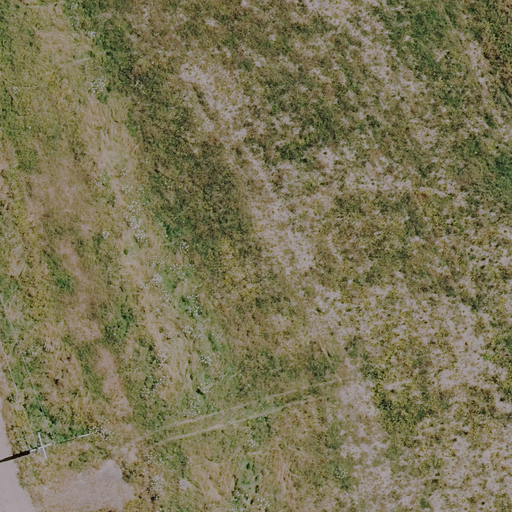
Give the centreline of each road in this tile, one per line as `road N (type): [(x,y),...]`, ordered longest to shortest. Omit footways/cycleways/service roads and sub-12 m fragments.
road 1 (secondary): [(241,0),(413,511)]
road 2 (secondary): [(226,511),(55,0)]
